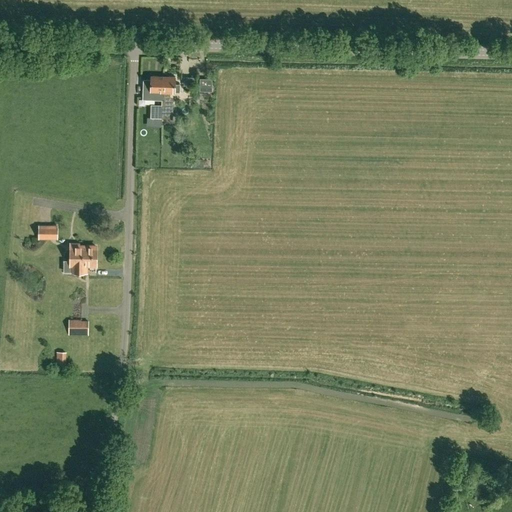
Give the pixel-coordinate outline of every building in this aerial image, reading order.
[(162,100),(163,76),(151,76),(151,80),(143,79),(143,99),(162,100)] [(163,76),(162,100),(162,106),(162,118),(173,119),(173,96),(170,96),(170,92),(180,92),(180,84),(175,84),(175,76),(163,76)] [(199,78),(199,91),(212,91),(212,78),(199,78)] [(151,118),(162,118),(162,106),(151,105),(151,118)] [(38,239),(58,239),(58,225),(38,225),(38,239)] [(72,272),(83,272),(84,253),(78,253),(78,243),(71,243),(70,266),(72,266),(72,272)] [(79,243),(78,243),(78,253),(84,253),(83,272),(86,272),(86,265),(96,265),(96,246),(79,246),(79,243)] [(69,333),(89,332),(89,320),(78,320),(78,319),(69,320),(69,333)] [(66,363),(66,352),(54,352),(53,364),(56,364),(56,370),(66,370),(72,370),(72,363),(66,363)]
